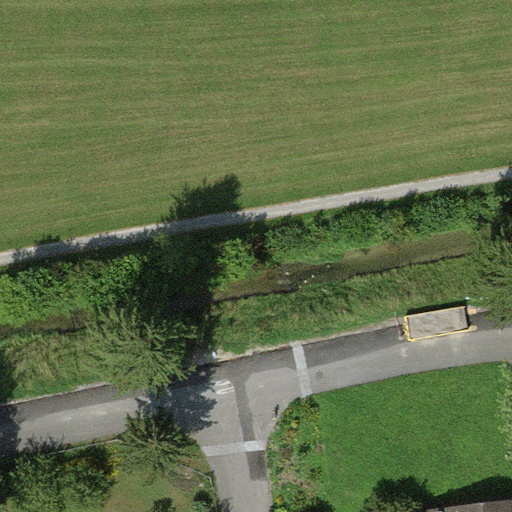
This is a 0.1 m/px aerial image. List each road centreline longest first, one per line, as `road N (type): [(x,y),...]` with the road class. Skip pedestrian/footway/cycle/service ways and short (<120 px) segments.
road 1 (residential): [(236,399),(460,349),(511,345)]
road 2 (residential): [(0,444),(236,399)]
